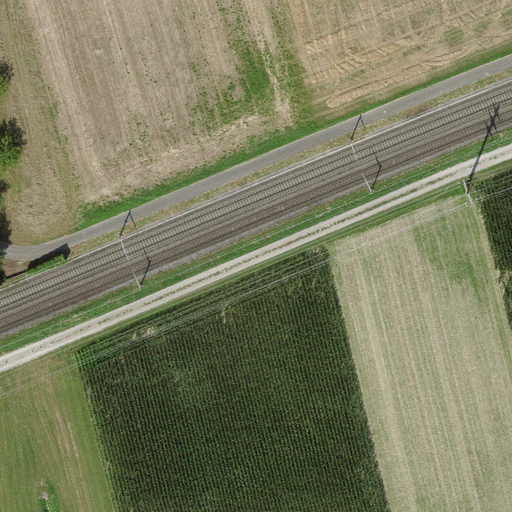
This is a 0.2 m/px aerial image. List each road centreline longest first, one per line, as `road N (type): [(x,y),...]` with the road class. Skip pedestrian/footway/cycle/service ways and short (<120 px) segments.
road 1 (track): [(511,140),(0,351)]
road 2 (track): [(511,44),(43,235),(0,231)]
